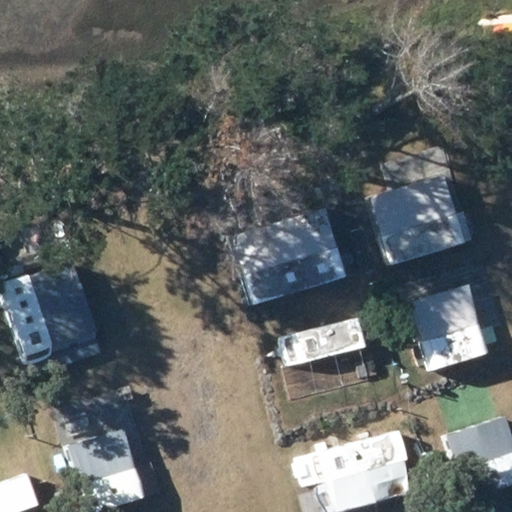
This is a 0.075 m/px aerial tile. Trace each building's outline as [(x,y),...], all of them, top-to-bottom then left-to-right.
[(459,174),(371,194),(386,259),(473,239),(459,174)] [(323,202),(220,229),(240,306),(343,279),(323,202)] [(468,292),(404,312),(424,374),(487,353),(468,292)] [(349,298),(272,315),(286,382),(363,366),(349,298)] [(396,423),(312,441),(327,510),(410,492),(396,423)] [(443,439),(461,501),(511,487),(511,459),(502,423),(443,439)]
